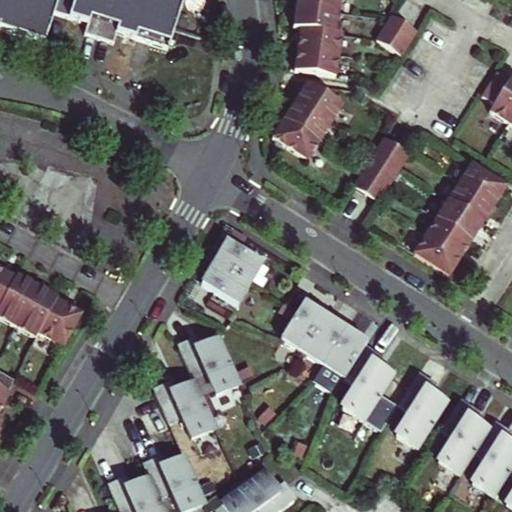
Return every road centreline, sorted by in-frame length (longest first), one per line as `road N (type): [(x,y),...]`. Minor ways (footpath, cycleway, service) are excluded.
road 1 (residential): [(211,178),(464,338)]
road 2 (tertiary): [(9,511),(135,303)]
road 3 (residential): [(211,178),(95,114),(0,85)]
road 4 (tertiary): [(211,178),(243,96),(242,0)]
road 5 (residential): [(0,232),(135,303)]
road 6 (tertiary): [(135,303),(211,178)]
